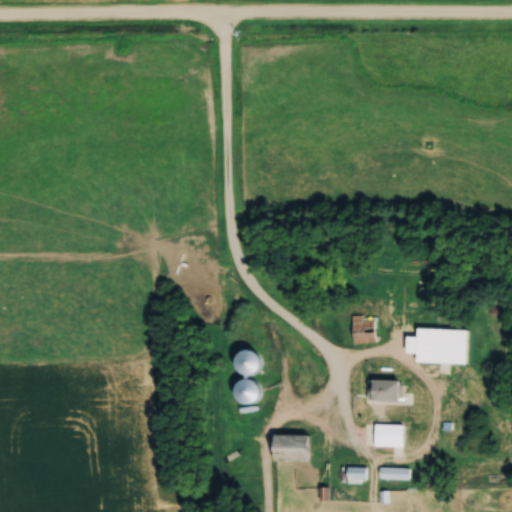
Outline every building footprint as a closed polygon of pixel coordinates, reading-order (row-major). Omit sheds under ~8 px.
[(378,317),(367,317),(367,313),(354,313),(354,341),(378,341),(378,317)] [(471,327),(420,326),(420,360),(471,361),(471,327)] [(260,348),(243,350),(244,371),(262,370),(260,348)] [(266,385),(250,374),(238,392),(255,403),(266,385)] [(373,377),(372,399),(404,400),(404,378),(373,377)] [(313,432),(279,432),(279,459),(313,459),(313,432)] [(351,466),(351,480),(369,480),(369,466),(351,466)] [(412,476),(412,466),(382,466),(382,476),(412,476)]
